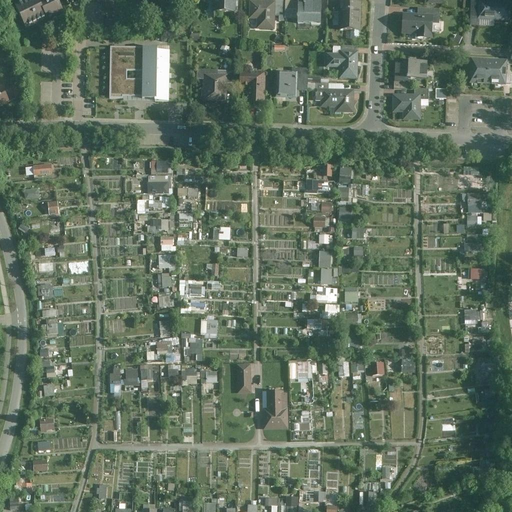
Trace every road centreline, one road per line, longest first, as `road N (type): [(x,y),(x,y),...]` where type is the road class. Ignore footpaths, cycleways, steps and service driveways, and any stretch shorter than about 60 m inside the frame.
road 1 (residential): [(0,130),(373,136)]
road 2 (residential): [(0,221),(23,331),(0,458)]
road 3 (residential): [(373,136),(511,139)]
road 4 (residential): [(373,136),(380,0)]
